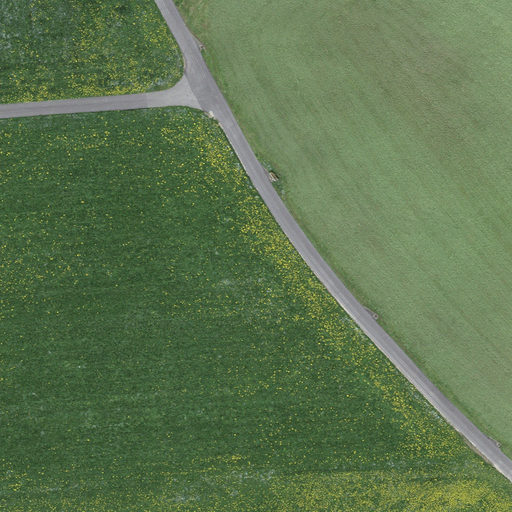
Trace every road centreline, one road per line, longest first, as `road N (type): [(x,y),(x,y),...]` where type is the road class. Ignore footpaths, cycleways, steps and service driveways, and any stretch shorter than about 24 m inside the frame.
road 1 (unclassified): [(511,470),(408,370),(297,239),(160,0)]
road 2 (track): [(208,92),(0,115)]
